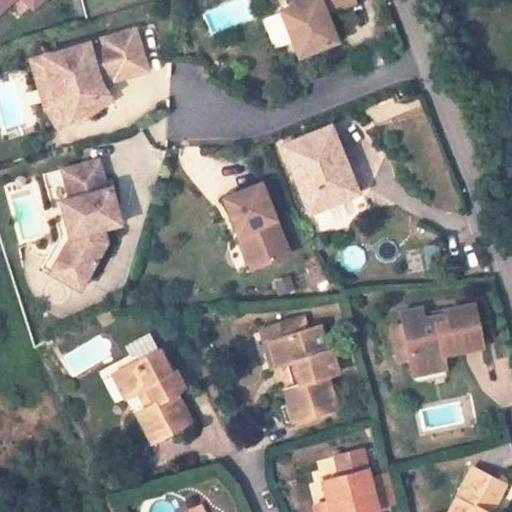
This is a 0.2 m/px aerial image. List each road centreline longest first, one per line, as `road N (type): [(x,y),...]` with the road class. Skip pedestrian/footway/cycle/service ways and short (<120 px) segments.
road 1 (residential): [(163,92),(272,118),(419,59)]
road 2 (residential): [(511,303),(419,59)]
